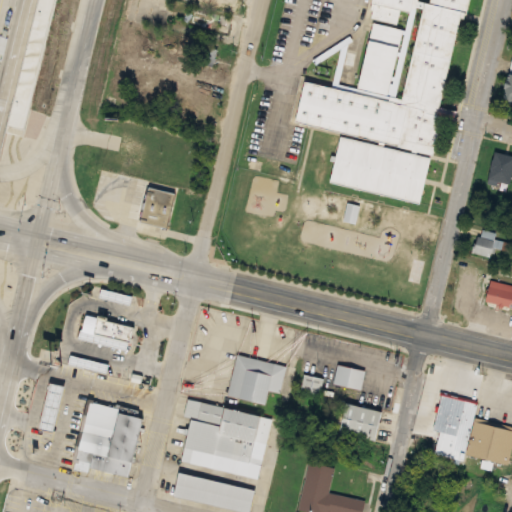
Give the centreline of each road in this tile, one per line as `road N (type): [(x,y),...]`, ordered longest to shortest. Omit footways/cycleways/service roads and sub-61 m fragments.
road 1 (residential): [(379,511),(507,0)]
road 2 (residential): [(140,501),(263,0)]
road 3 (tertiary): [(0,439),(101,0)]
road 4 (secondary): [(420,336),(45,241)]
road 5 (secondary): [(0,454),(49,291),(130,264)]
road 6 (secondary): [(196,281),(91,217),(70,175),(71,135)]
road 7 (tertiary): [(0,172),(30,162),(47,142),(85,0)]
road 8 (residential): [(0,467),(185,511)]
